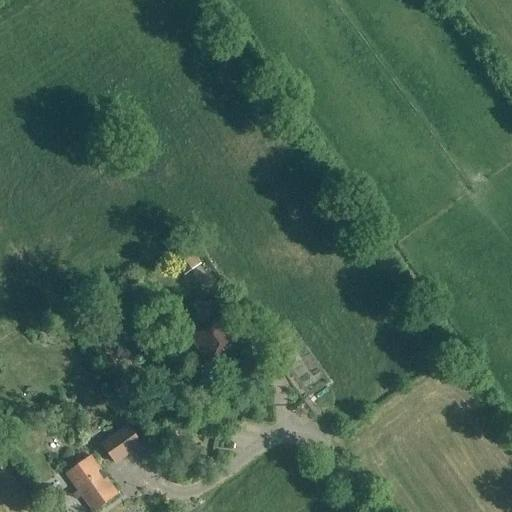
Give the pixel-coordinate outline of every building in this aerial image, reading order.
[(181,244),(180,241),(178,239),(164,248),(183,278),(202,267),(184,242),(181,244)] [(208,364),(239,342),(219,313),(222,311),(210,294),(199,302),(199,301),(185,311),(186,312),(177,318),(208,364)] [(129,377),(113,359),(106,365),(122,383),(129,377)] [(101,447),(115,467),(141,448),(127,428),(101,447)] [(92,511),(118,494),(91,456),(66,474),(92,511)]
